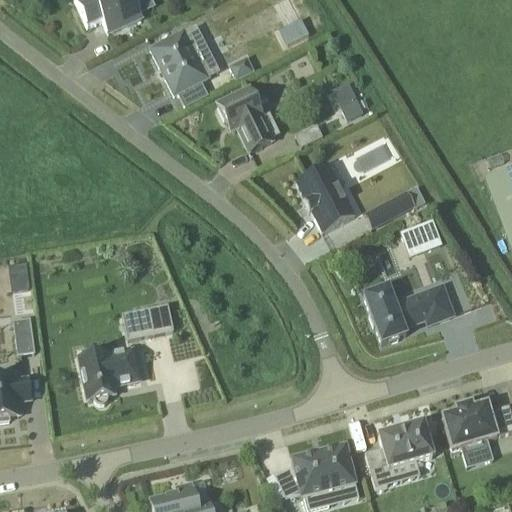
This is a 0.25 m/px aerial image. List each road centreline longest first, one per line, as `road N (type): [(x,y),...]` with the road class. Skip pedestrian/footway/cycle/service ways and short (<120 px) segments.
road 1 (unclassified): [(345,402),(314,319),(272,255),(209,194),(0,36)]
road 2 (residential): [(345,402),(92,472)]
road 3 (residential): [(345,402),(511,352)]
